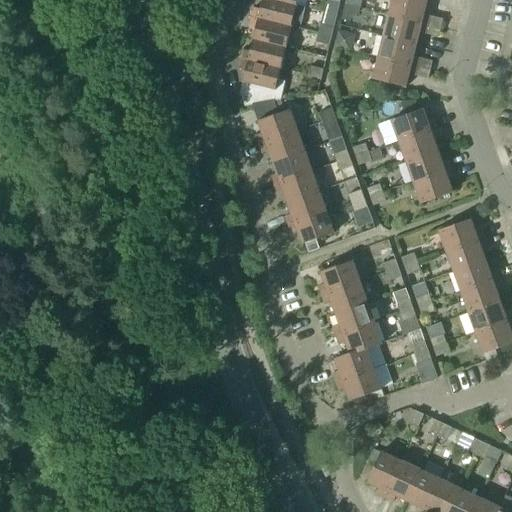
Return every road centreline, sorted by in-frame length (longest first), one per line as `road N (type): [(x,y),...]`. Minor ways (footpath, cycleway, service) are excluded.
road 1 (secondary): [(290,511),(243,402),(158,97),(115,0)]
road 2 (residential): [(341,421),(306,406),(264,294),(268,255),(208,62),(222,0)]
road 3 (residential): [(511,201),(499,193),(462,89),(482,0)]
road 4 (residential): [(341,421),(414,396),(450,406),(511,385)]
